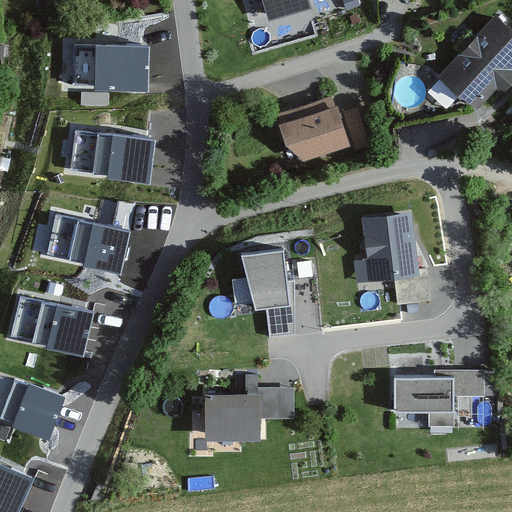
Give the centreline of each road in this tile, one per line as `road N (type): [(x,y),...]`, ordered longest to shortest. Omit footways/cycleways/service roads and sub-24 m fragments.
road 1 (residential): [(301,347),(463,326),(454,210),(440,166)]
road 2 (residential): [(60,511),(186,222)]
road 3 (residential): [(440,166),(186,222)]
road 4 (residential): [(186,222),(197,120),(184,0)]
